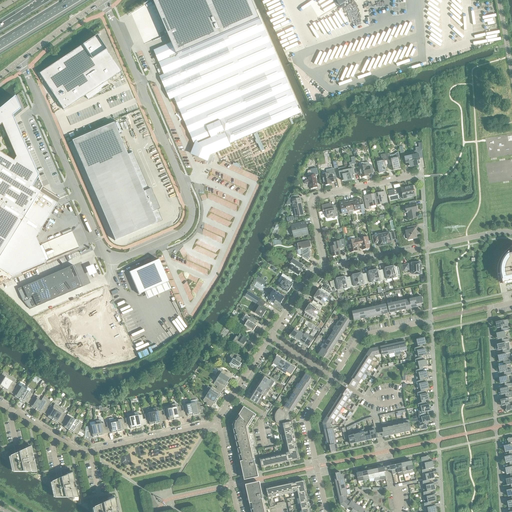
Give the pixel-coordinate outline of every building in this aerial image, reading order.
[(153,0),(171,42),(157,48),(157,49),(167,72),(164,74),(159,76),(170,100),(174,98),(178,97),(180,101),(198,143),(194,152),(198,153),(197,154),(198,155),(198,156),(199,157),(200,157),(201,157),(202,157),(203,156),(204,155),(207,156),(208,153),(230,144),(250,135),(300,113),(260,19),(251,0),(153,0)] [(39,73),(63,110),(85,95),(94,90),(96,94),(109,85),(107,81),(121,72),(120,71),(97,35),(57,62),(39,73)] [(0,268),(12,276),(46,261),(36,238),(57,203),(40,193),(40,192),(39,192),(42,187),(25,146),(13,118),(12,116),(17,112),(20,109),(19,105),(18,105),(14,97),(0,108),(0,268)] [(113,123),(72,141),(115,241),(156,223),(152,212),(157,209),(159,208),(151,188),(148,189),(143,191),(127,154),(113,123)] [(415,155),(412,155),(414,166),(417,165),(417,164),(420,164),(419,160),(420,160),(419,154),(418,151),(414,152),(415,155)] [(390,153),(386,154),(388,160),(391,159),(393,170),(401,169),(399,161),(400,161),(398,152),(394,155),(390,155),(390,153)] [(414,166),(412,155),(411,152),(407,153),(404,154),(404,157),(406,163),(407,163),(408,167),(410,166),(414,166)] [(388,160),(386,154),(381,155),(382,161),(377,162),(376,162),(377,166),(378,166),(379,173),(387,172),(384,161),(388,160)] [(349,169),(346,170),(348,180),(351,179),(354,178),(353,175),(354,174),(353,168),(352,164),(356,164),(354,157),(351,157),(352,162),(349,163),(350,166),(348,166),(349,169)] [(368,174),(371,173),(369,162),(364,163),(364,165),(359,166),(362,177),(368,176),(368,174)] [(346,170),(345,167),(342,168),(338,168),(339,171),(340,178),(341,177),(342,181),(345,180),(345,181),(348,180),(346,170)] [(309,184),(310,188),(318,187),(315,175),(318,174),(317,168),(310,169),(312,175),(307,176),(308,180),(306,181),(305,182),(305,184),(306,185),(309,184)] [(332,173),(334,173),(333,169),(326,170),(327,173),(322,175),(325,185),(331,184),(331,182),(334,181),(332,173)] [(416,189),(416,187),(416,186),(415,186),(414,186),(413,186),(401,188),(403,199),(416,196),(416,189)] [(374,194),(377,205),(383,203),(384,206),(388,205),(386,194),(382,195),(381,192),(374,194)] [(370,206),(377,205),(374,194),(368,195),(368,198),(364,199),(366,209),(371,208),(370,206)] [(295,217),(304,215),(301,204),(302,203),(300,198),(298,198),(297,195),(291,196),(293,205),(295,217)] [(352,212),(361,210),(359,198),(355,199),(355,200),(349,201),(352,212)] [(352,214),(352,212),(349,201),(344,202),(344,201),(339,202),(342,214),(347,213),(348,215),(352,214)] [(337,209),(335,209),(335,208),(332,209),(331,203),(322,205),(323,211),(326,211),(327,218),(333,217),(335,217),(338,216),(337,209)] [(409,219),(418,217),(416,210),(417,210),(416,203),(405,206),(405,207),(404,207),(403,208),(403,209),(403,210),(403,211),(404,212),(405,212),(406,212),(406,213),(407,212),(409,219)] [(294,238),(308,234),(306,222),(291,225),(292,228),(290,229),(292,235),(293,234),(294,238)] [(407,239),(408,239),(408,240),(417,238),(415,232),(418,231),(417,225),(407,227),(408,231),(406,231),(406,233),(405,234),(404,235),(404,236),(404,237),(405,238),(406,239),(407,239)] [(383,234),(385,245),(392,243),(391,240),(396,239),(394,232),(389,233),(389,232),(383,234)] [(379,246),(385,245),(383,234),(377,235),(372,236),(374,244),(379,243),(379,246)] [(367,236),(358,239),(357,239),(359,245),(361,245),(362,250),(370,248),(367,236)] [(357,239),(358,239),(357,238),(355,238),(355,239),(348,241),(350,252),(358,251),(356,246),(359,245),(357,239)] [(339,248),(341,247),(341,248),(345,247),(344,239),(339,240),(339,241),(334,242),(335,246),(331,246),(333,256),(340,255),(339,248)] [(311,254),(311,253),(309,247),(311,247),(310,241),(308,241),(308,240),(299,242),(300,243),(297,244),(299,250),(301,249),(302,255),(302,256),(301,257),(308,261),(310,258),(310,257),(310,256),(311,255),(311,254)] [(511,254),(509,255),(507,251),(504,254),(501,258),(499,262),(498,266),(498,270),(498,275),(498,279),(500,284),(502,283),(511,281),(511,254)] [(158,259),(129,272),(138,294),(168,281),(158,259)] [(292,272),(293,272),(299,275),(301,271),(300,271),(303,266),(293,259),(289,264),(292,266),(289,269),(289,270),(289,271),(289,272),(290,272),(291,272),(292,272)] [(412,274),(421,274),(420,262),(420,263),(420,261),(417,262),(417,263),(412,263),(412,264),(408,264),(402,265),(404,271),(409,270),(409,271),(412,270),(412,274)] [(73,265),(17,289),(19,293),(22,300),(30,309),(35,307),(82,287),(73,265)] [(395,266),(390,267),(392,278),(400,276),(398,266),(395,267),(395,266)] [(384,269),(382,270),(384,280),(392,278),(390,267),(384,268),(384,269)] [(379,269),(373,270),(376,282),(384,280),(382,270),(379,270),(379,269)] [(365,273),(368,284),(376,282),(373,270),(368,272),(368,273),(365,273)] [(357,274),(359,285),(368,284),(365,273),(363,274),(362,273),(357,274)] [(290,287),(292,284),(290,283),(292,280),(283,274),(278,281),(281,283),(279,286),(284,289),(283,289),(288,292),(291,287),(290,287)] [(352,276),(349,277),(351,287),(359,285),(357,274),(351,275),(352,276)] [(346,276),(341,278),(343,289),(351,287),(349,277),(346,277),(346,276)] [(344,292),(343,289),(341,278),(335,279),(335,280),(332,280),(333,281),(330,282),(331,286),(332,287),(334,287),(335,291),(338,290),(338,293),(344,292)] [(320,289),(316,293),(326,300),(329,301),(332,297),(329,295),(331,292),(322,287),(320,289)] [(281,303),(284,297),(274,290),(270,296),(268,294),(266,298),(268,300),(273,303),(276,300),(281,303)] [(248,291),(245,296),(256,304),(260,298),(248,291)] [(314,299),(313,301),(322,307),(326,300),(316,293),(313,298),(314,299)] [(415,298),(417,307),(421,306),(421,303),(423,303),(423,301),(423,297),(422,297),(422,296),(415,298)] [(101,361),(129,349),(108,300),(88,309),(84,300),(55,313),(70,347),(88,339),(89,342),(92,341),(101,361)] [(310,303),(307,307),(317,314),(322,307),(313,301),(311,303),(310,303)] [(262,317),(266,310),(262,308),(264,305),(258,302),(252,311),(262,317)] [(390,313),(396,311),(394,302),(388,304),(390,313)] [(386,304),(380,306),(382,314),(388,313),(386,304)] [(317,314),(307,307),(304,312),(305,313),(304,315),(313,321),(317,314)] [(360,319),(358,310),(352,312),(354,320),(360,319)] [(250,317),(248,316),(246,315),(245,316),(242,320),(244,322),(243,325),(246,327),(247,331),(251,330),(253,331),(257,325),(255,324),(256,321),(254,320),(255,318),(251,315),(250,317)] [(339,321),(347,326),(350,321),(343,316),(339,321)] [(501,327),(501,332),(503,332),(504,331),(505,332),(508,331),(508,328),(508,319),(504,320),(496,322),(497,328),(501,327)] [(336,326),(344,331),(347,326),(339,321),(336,326)] [(333,330),(341,335),(344,331),(336,326),(333,330)] [(295,339),(299,332),(295,329),(292,334),(291,333),(289,336),(295,339)] [(331,335),(338,340),(341,335),(333,330),(331,335)] [(503,332),(501,332),(496,333),(498,339),(502,339),(502,343),(503,343),(505,343),(509,342),(509,339),(503,339),(503,338),(506,338),(505,332),(504,331),(503,332)] [(295,339),(299,342),(304,335),(299,332),(295,339)] [(308,338),(309,338),(310,335),(306,332),(304,335),(299,342),(304,345),(308,338)] [(242,348),(246,343),(243,341),(244,338),(239,334),(237,337),(235,336),(232,341),(236,344),(235,346),(240,349),(241,347),(242,348)] [(328,339),(335,344),(338,340),(331,335),(328,339)] [(313,341),(309,338),(308,338),(304,345),(308,348),(313,341)] [(414,348),(415,351),(417,351),(420,350),(422,350),(421,345),(426,344),(424,338),(416,339),(418,346),(420,345),(420,346),(414,348)] [(325,344),(332,349),(335,344),(328,339),(325,344)] [(399,343),(401,351),(407,350),(405,341),(399,343)] [(509,346),(509,342),(505,343),(503,343),(502,343),(497,344),(498,351),(502,350),(503,354),(504,354),(506,354),(510,353),(510,350),(509,350),(509,346),(510,346),(509,346)] [(399,343),(393,344),(395,353),(395,356),(401,354),(401,351),(399,343)] [(322,348),(329,353),(332,349),(325,344),(322,348)] [(388,354),(387,345),(380,347),(382,355),(388,354)] [(378,347),(370,349),(374,355),(379,354),(378,347)] [(329,353),(322,348),(318,354),(324,358),(325,356),(327,357),(329,353)] [(366,355),(372,359),(374,355),(370,349),(366,355)] [(425,349),(422,350),(420,350),(417,351),(415,351),(415,362),(418,362),(421,361),(422,361),(422,356),(427,355),(425,349)] [(239,363),(242,357),(237,354),(232,352),(229,357),(232,359),(228,364),(229,365),(230,366),(231,367),(232,368),(233,367),(238,370),(240,366),(239,365),(240,363),(239,363)] [(510,357),(510,353),(506,354),(504,354),(503,354),(498,355),(499,362),(503,361),(503,365),(505,365),(507,365),(510,364),(510,361),(504,362),(504,361),(507,360),(507,358),(510,357)] [(273,363),(277,366),(282,358),(277,355),(275,357),(276,358),(273,363)] [(370,365),(373,360),(372,359),(366,355),(363,360),(370,365)] [(277,366),(276,368),(281,371),(287,361),(282,358),(277,366)] [(360,365),(367,369),(370,365),(363,360),(360,365)] [(426,360),(422,361),(421,361),(418,362),(415,362),(416,373),(418,373),(422,372),(423,372),(423,367),(427,366),(426,360)] [(285,374),(287,372),(291,364),(287,361),(281,371),(285,374)] [(296,367),(291,364),(287,372),(291,375),(296,367)] [(505,365),(503,365),(498,366),(500,373),(504,372),(504,377),(505,376),(507,376),(511,375),(511,372),(511,371),(510,364),(507,365),(505,365)] [(357,369),(364,374),(367,369),(360,365),(357,369)] [(354,374),(361,378),(364,374),(357,369),(354,374)] [(215,375),(218,377),(228,383),(231,378),(230,378),(232,374),(227,371),(226,372),(222,370),(221,371),(218,370),(215,375)] [(427,371),(423,372),(422,372),(418,373),(416,373),(417,385),(419,384),(422,383),(424,383),(423,378),(428,377),(427,371)] [(0,387),(2,389),(10,376),(3,372),(0,377),(0,387)] [(306,373),(302,379),(310,384),(312,380),(310,379),(311,377),(306,373)] [(351,378),(359,383),(361,378),(354,374),(351,378)] [(505,376),(504,377),(499,378),(500,384),(505,383),(505,388),(506,387),(506,388),(508,387),(511,387),(511,386),(511,375),(507,376),(505,376)] [(11,394),(14,388),(13,388),(16,384),(14,383),(16,380),(10,376),(2,389),(7,392),(8,391),(11,394)] [(264,376),(261,381),(268,385),(271,381),(264,376)] [(218,377),(213,384),(217,386),(217,387),(222,391),(224,387),(225,388),(228,383),(218,377)] [(355,389),(359,383),(351,378),(348,382),(350,384),(349,385),(355,389)] [(299,384),(307,388),(310,384),(302,379),(299,384)] [(258,385),(268,392),(271,387),(268,385),(261,381),(258,385)] [(427,382),(424,383),(422,383),(419,384),(417,385),(417,389),(420,388),(421,390),(423,390),(423,391),(417,393),(417,395),(417,396),(420,395),(423,394),(424,394),(424,389),(429,388),(427,382)] [(296,388),(304,393),(307,388),(299,384),(296,388)] [(14,397),(19,399),(25,389),(18,385),(15,389),(14,388),(11,394),(15,396),(14,397)] [(255,390),(265,396),(268,392),(258,385),(255,390)] [(204,391),(207,393),(217,399),(220,395),(219,394),(222,391),(217,387),(216,388),(212,386),(211,388),(208,386),(204,391)] [(511,391),(511,387),(508,387),(506,388),(506,387),(505,388),(500,389),(501,394),(505,393),(505,394),(506,394),(507,398),(507,399),(509,398),(511,397),(511,391)] [(293,393),(301,397),(304,393),(296,388),(293,393)] [(24,402),(28,404),(31,399),(30,398),(32,394),(25,389),(19,399),(24,402)] [(344,389),(341,393),(349,398),(353,392),(347,389),(346,390),(344,389)] [(252,394),(259,399),(262,395),(265,397),(265,396),(255,390),(252,394)] [(214,404),(217,399),(207,393),(203,400),(207,403),(206,404),(211,407),(213,404),(214,404)] [(290,397),(298,402),(301,397),(293,393),(290,397)] [(338,398),(346,403),(349,398),(341,393),(338,398)] [(428,393),(424,394),(423,394),(420,395),(421,401),(424,401),(424,402),(418,404),(418,407),(421,406),(424,405),(425,405),(425,400),(429,399),(428,393)] [(256,404),(259,399),(252,394),(249,399),(256,404)] [(31,407),(35,410),(42,400),(34,395),(32,399),(31,399),(28,404),(31,406),(31,407)] [(43,397),(42,400),(35,410),(40,413),(41,412),(44,414),(47,409),(46,408),(51,401),(43,397)] [(287,402),(295,406),(298,402),(290,397),(287,402)] [(507,399),(507,398),(500,400),(502,406),(506,405),(506,409),(505,409),(505,410),(505,411),(506,411),(510,411),(509,409),(511,408),(511,405),(507,406),(507,405),(510,404),(509,402),(511,401),(511,397),(509,398),(507,399)] [(335,402),(343,407),(346,403),(338,398),(335,402)] [(183,410),(182,411),(183,416),(187,416),(187,417),(193,415),(190,404),(190,401),(184,402),(185,405),(182,406),(183,410)] [(190,404),(193,415),(198,414),(198,413),(202,412),(201,406),(200,407),(199,402),(190,404)] [(284,407),(291,411),(292,411),(295,406),(287,402),(284,407)] [(333,407),(340,412),(343,407),(335,402),(333,407)] [(170,405),(171,408),(174,420),(179,418),(179,417),(183,416),(182,411),(181,411),(180,406),(177,407),(177,403),(170,405)] [(47,417),(52,420),(60,407),(55,404),(53,407),(51,405),(48,409),(47,409),(44,414),(48,416),(47,417)] [(429,404),(425,405),(424,405),(421,406),(418,407),(418,411),(415,412),(417,418),(419,418),(421,417),(425,417),(425,416),(426,416),(425,412),(430,411),(429,404)] [(57,422),(61,424),(64,419),(63,418),(65,414),(63,413),(65,410),(60,407),(52,420),(57,423),(57,422)] [(158,407),(152,409),(155,424),(160,422),(164,421),(163,415),(162,415),(161,410),(158,411),(158,407)] [(248,427),(256,414),(244,407),(232,425),(242,468),(243,468),(244,474),(257,472),(255,460),(248,427)] [(280,424),(291,422),(289,415),(291,411),(284,407),(282,410),(280,409),(280,408),(279,409),(277,411),(276,412),(276,414),(275,415),(275,417),(275,419),(275,420),(276,422),(277,423),(279,422),(280,424)] [(330,411),(337,416),(340,412),(333,407),(330,411)] [(174,420),(171,408),(163,410),(164,415),(163,415),(164,421),(168,420),(168,421),(174,420)] [(144,419),(145,425),(149,424),(149,425),(155,424),(152,409),(146,410),(146,413),(144,414),(145,419),(144,419)] [(327,416),(334,421),(337,416),(330,411),(327,416)] [(131,429),(136,428),(133,416),(134,416),(133,413),(127,414),(127,418),(125,418),(126,423),(125,423),(126,429),(130,428),(131,429)] [(142,414),(134,416),(133,416),(136,428),(141,427),(141,426),(145,425),(144,419),(143,419),(142,414)] [(421,417),(419,418),(419,426),(419,429),(423,428),(424,429),(427,429),(427,428),(428,428),(428,427),(427,427),(427,426),(426,426),(426,423),(431,422),(429,415),(426,416),(425,416),(425,417),(421,417)] [(68,430),(75,420),(67,416),(65,420),(64,419),(61,424),(64,426),(64,427),(68,430)] [(322,423),(330,424),(333,420),(334,421),(327,416),(322,423)] [(123,419),(114,420),(117,432),(122,431),(122,430),(126,429),(125,423),(124,423),(123,419)] [(82,424),(75,420),(68,430),(73,433),(74,432),(77,434),(81,429),(79,429),(82,424)] [(95,424),(96,425),(98,436),(103,435),(103,434),(107,433),(106,427),(105,427),(104,423),(101,423),(101,420),(95,421),(95,424)] [(117,432),(114,420),(106,422),(107,427),(106,427),(107,433),(111,432),(112,433),(117,432)] [(409,420),(403,420),(406,432),(411,431),(409,422),(409,420)] [(291,422),(280,424),(282,435),(281,435),(282,441),(285,440),(287,452),(260,458),(262,467),(289,461),(288,461),(291,460),(291,461),(292,461),(301,459),(300,456),(299,456),(291,422)] [(390,436),(387,424),(382,425),(383,432),(382,433),(383,436),(384,436),(384,437),(390,436)] [(98,436),(96,425),(87,426),(88,431),(87,431),(88,437),(92,436),(93,437),(98,436)] [(377,438),(378,437),(377,434),(376,434),(374,427),(369,428),(370,431),(369,431),(371,440),(377,438)] [(336,444),(328,446),(329,451),(331,450),(331,453),(336,452),(335,449),(337,449),(336,444)] [(31,446),(10,456),(14,472),(36,472),(31,446)] [(425,457),(425,458),(421,459),(422,470),(426,469),(428,469),(429,469),(434,468),(433,461),(429,462),(428,458),(429,458),(429,457),(429,456),(428,456),(425,457)] [(398,473),(396,464),(390,466),(391,466),(389,466),(390,470),(392,470),(393,474),(398,473)] [(378,468),(380,481),(381,481),(381,480),(382,480),(386,480),(384,472),(385,471),(385,468),(383,468),(383,467),(378,468)] [(428,480),(430,480),(435,479),(433,472),(429,473),(429,469),(428,469),(426,469),(422,470),(422,473),(425,473),(425,474),(426,480),(427,480),(428,480)] [(72,472),(52,481),(55,497),(78,497),(72,472)] [(334,476),(335,481),(344,479),(343,474),(341,475),(340,472),(336,473),(336,476),(334,476)] [(293,483),(266,489),(268,498),(297,491),(299,497),(307,495),(305,483),(306,483),(306,480),(296,482),(296,483),(293,483)] [(430,484),(430,480),(428,480),(427,480),(426,480),(423,481),(423,492),(427,491),(429,491),(430,491),(435,490),(434,483),(430,484)] [(263,498),(261,487),(246,490),(247,496),(248,496),(251,511),(266,511),(263,498)] [(431,495),(430,491),(429,491),(427,491),(423,492),(423,495),(429,495),(429,496),(427,496),(427,499),(424,499),(424,503),(428,502),(428,503),(430,502),(431,502),(436,501),(435,495),(431,495)] [(347,500),(346,495),(339,497),(340,504),(347,500)] [(92,511),(118,511),(116,499),(115,499),(115,497),(113,496),(108,498),(108,500),(91,508),(92,511)] [(340,504),(347,508),(351,502),(347,500),(340,504)] [(351,511),(356,504),(351,501),(351,502),(347,508),(351,511)] [(431,507),(431,502),(430,502),(428,503),(428,502),(424,503),(424,506),(430,506),(430,507),(427,507),(428,511),(436,511),(437,511),(435,506),(431,507)]
